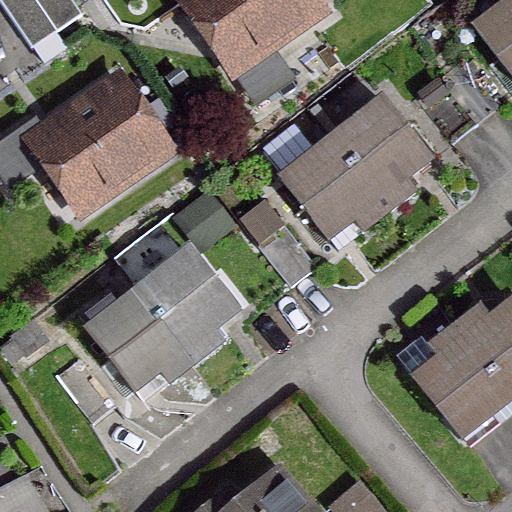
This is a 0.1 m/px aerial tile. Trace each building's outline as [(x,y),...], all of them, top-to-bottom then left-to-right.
[(28,0),(0,0),(0,11),(28,52),(53,35),(28,0)] [(77,18),(64,0),(28,0),(53,35),(77,18)] [(316,15),(305,0),(188,0),(181,5),(229,75),(316,15)] [(511,0),(510,0),(471,32),(511,84),(511,0)] [(330,56),(317,36),(302,46),(316,66),(330,56)] [(434,82),(472,129),(495,111),(458,63),(434,82)] [(448,147),(472,129),(434,82),(411,100),(448,147)] [(77,215),(163,155),(115,85),(28,145),(77,215)] [(378,103),(327,143),(384,217),(411,196),(402,184),(426,166),(378,103)] [(358,237),(384,217),(327,143),(276,183),(325,245),(349,226),(358,237)] [(280,229),(254,249),(286,291),(312,271),(280,229)] [(208,336),(233,317),(183,253),(132,293),(133,294),(190,368),(191,369),(218,348),(208,336)] [(164,388),(190,368),(133,294),(83,335),(130,396),(155,377),(164,388)] [(451,332),(508,405),(511,401),(511,307),(510,305),(486,323),(477,312),(451,332)] [(41,343),(28,325),(8,340),(21,358),(41,343)] [(392,361),(458,444),(508,405),(451,332),(426,352),(417,341),(392,361)] [(76,362),(52,380),(89,428),(112,409),(76,362)] [(297,429),(286,417),(268,432),(279,445),(297,429)] [(203,511),(303,511),(273,475),(233,509),(222,496),(203,511)]
